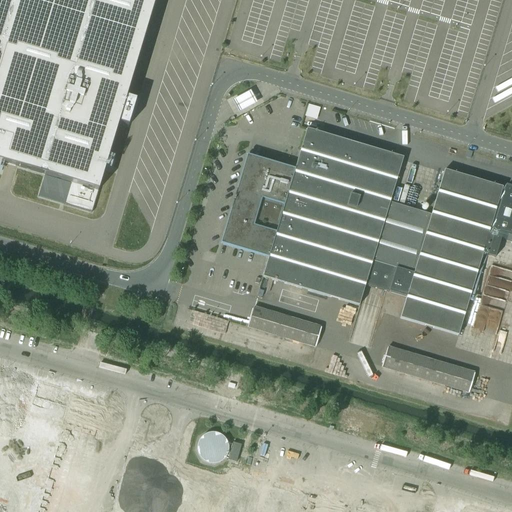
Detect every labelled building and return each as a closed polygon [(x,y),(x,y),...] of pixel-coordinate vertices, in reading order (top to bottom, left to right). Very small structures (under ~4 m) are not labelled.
[(0,0),(0,162),(44,175),(38,197),(91,213),(118,124),(128,127),(136,100),(126,97),(155,0),(0,0)] [(249,92),(231,102),(238,115),(257,105),(249,92)] [(457,335),(481,255),(494,259),(500,240),(511,243),(511,193),(500,190),(501,188),(443,171),(429,216),(388,204),(401,159),(305,130),(293,170),(246,156),(219,245),(266,259),(261,277),(357,306),(364,284),(365,284),(405,296),(398,318),(457,335)] [(247,327),(316,348),(321,328),(253,308),(247,327)] [(469,394),(474,374),(387,348),(381,367),(469,394)] [(304,511),(0,421),(0,511),(304,511)]
